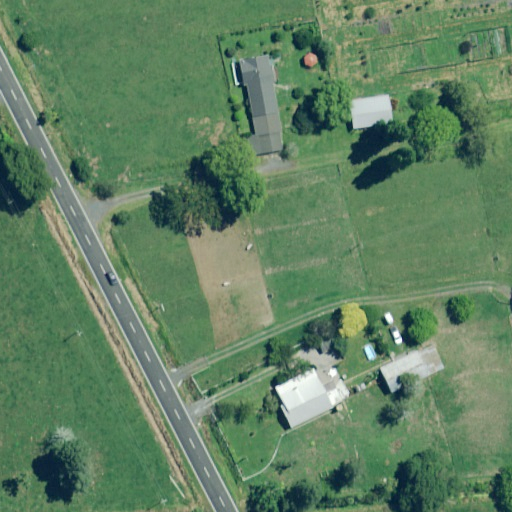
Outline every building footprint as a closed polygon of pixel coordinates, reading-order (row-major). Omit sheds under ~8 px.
[(300,60),(300,62),(301,64),(301,65),(302,66),(304,67),(305,68),(306,68),(307,69),(309,69),(310,68),(311,68),(313,67),(314,66),(315,65),(315,64),(316,62),(316,61),(316,60),(315,58),(315,57),(314,56),(313,55),(312,54),(311,53),(309,53),(308,53),(307,53),(305,53),(304,54),(303,54),(302,55),(301,56),(300,58),(300,59),(300,60)] [(268,65),(267,56),(232,63),(236,84),(243,82),(253,135),(244,137),(248,156),(284,150),(271,82),(274,82),(271,64),(268,65)] [(390,124),(386,96),(348,101),(352,129),(390,124)] [(443,368),(431,342),(378,368),(391,394),(443,368)] [(344,360),(340,350),(326,357),(331,366),(344,360)] [(291,427),(331,408),(333,413),(341,409),(338,404),(343,401),(336,387),(323,393),(312,369),(272,388),(291,427)]
